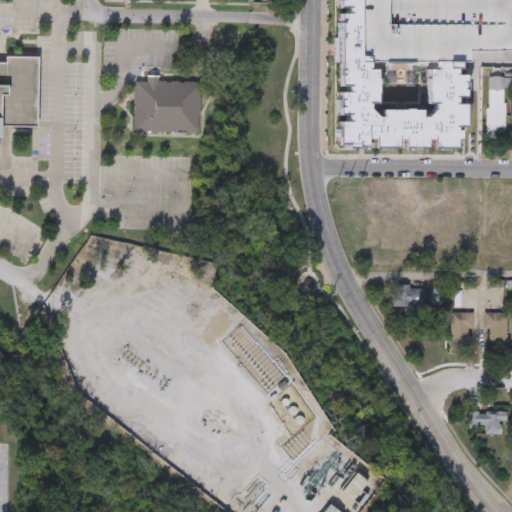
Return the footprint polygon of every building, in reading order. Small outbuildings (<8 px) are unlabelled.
[(511,0),(334,0),(333,152),(463,149),(461,51),(511,49),(511,0)] [(0,59),(3,60),(4,53),(36,53),(34,124),(1,123),(1,135),(0,134),(0,59)] [(505,139),(489,139),(489,77),(505,77),(505,139)] [(132,129),(198,130),(199,79),(132,78),(132,129)] [(481,144),(481,121),(469,121),(469,115),(460,115),(460,144),(481,144)] [(418,216),(418,192),(438,192),(438,216),(418,216)] [(468,192),(468,223),(449,223),(449,192),(468,192)] [(505,218),(484,218),(484,198),(505,198),(505,218)] [(443,229),(443,252),(423,252),(423,229),(443,229)] [(423,284),(423,309),(405,309),(405,305),(391,305),(391,284),(423,284)] [(470,311),(470,350),(448,350),(448,311),(470,311)] [(505,311),(505,349),(486,349),(486,328),(483,328),(483,311),(505,311)] [(483,427),(467,427),(467,411),(504,411),(504,434),(483,434),(483,427)] [(357,504),(344,492),(360,474),(373,485),(357,504)]
